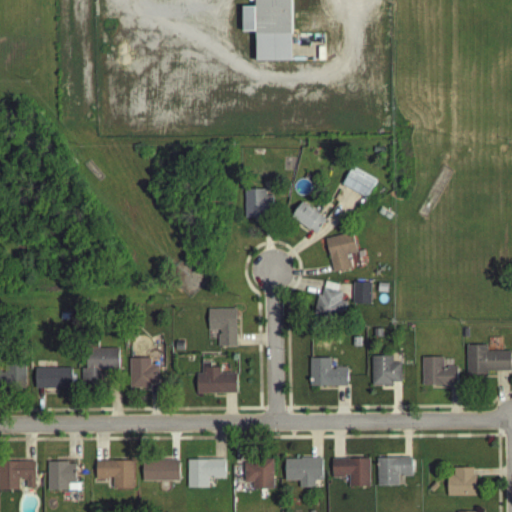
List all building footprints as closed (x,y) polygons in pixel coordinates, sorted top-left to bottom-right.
[(254,0),(255,11),(241,11),(242,36),(255,36),(255,65),(291,65),(290,0),(254,0)] [(341,189),(351,171),(376,186),(365,204),(362,202),(352,196),(341,189)] [(414,217),(441,171),(451,177),(424,223),(414,217)] [(243,201),(243,194),(265,193),(265,200),(272,200),(272,221),(265,222),(243,222),(243,201)] [(308,232),(307,234),(290,221),(300,206),(311,214),(316,208),(321,212),(318,217),(326,223),(315,237),(308,232)] [(332,277),(331,272),(324,243),(351,237),(355,257),(347,259),(351,273),(332,277)] [(189,302),(210,281),(187,257),(165,279),(189,302)] [(322,292),(324,285),(331,287),(338,289),(335,296),(322,292)] [(352,309),(352,308),(352,294),(352,287),(361,287),(369,287),(369,309),(352,309)] [(376,287),(386,287),(386,296),(376,296),(376,287)] [(320,300),(322,292),(335,296),(341,297),(339,305),(346,306),(345,308),(341,323),(312,316),(317,299),(320,300)] [(216,338),(219,338),(219,334),(207,335),(207,314),(234,313),(235,344),(235,351),(217,351),(216,351),(216,338)] [(372,342),(372,333),(381,333),(382,342),(372,342)] [(351,342),(359,342),(359,351),(352,351),(351,342)] [(174,355),(174,346),(183,346),(183,355),(174,355)] [(486,356),(509,356),(509,357),(510,375),(500,376),(486,376),(486,378),(465,378),(465,351),(465,349),(486,349),(486,356)] [(85,372),(85,353),(117,353),(117,354),(118,375),(113,375),(99,375),(100,391),(82,391),(81,373),(81,372),(85,372)] [(391,387),(391,390),(370,390),(370,361),(391,360),(391,367),(399,367),(399,368),(399,386),(395,387),(391,387)] [(421,374),(421,362),(442,362),(442,374),(446,374),(446,371),(456,371),(456,374),(456,389),(454,389),(442,389),(421,389),(421,374)] [(150,369),(158,369),(157,388),(153,388),(149,388),(149,392),(128,392),(128,363),(150,363),(150,369)] [(346,390),(340,390),(308,390),(308,363),(310,363),(329,363),(329,374),(334,374),(334,371),(346,371),(346,380),(346,390)] [(18,394),(18,395),(8,395),(8,394),(2,394),(0,394),(0,376),(3,376),(3,365),(26,364),(26,367),(26,394),(18,394)] [(200,367),(209,367),(209,372),(219,372),(219,378),(236,378),(236,398),(228,398),(195,398),(195,379),(195,378),(200,378),(200,367)] [(34,393),(34,372),(71,372),(71,373),(71,393),(38,393),(34,393)] [(251,486),(243,486),(243,481),(243,467),(251,467),(251,462),(272,462),(272,483),(272,493),(251,493),(251,486)] [(299,462),(315,462),(321,462),(321,476),(321,485),(314,485),(314,493),(298,493),(298,485),(283,485),(283,483),(283,463),(299,463),(299,462)] [(330,463),(337,463),(368,462),(368,490),(368,491),(347,491),(347,480),(343,480),(343,482),(331,482),(330,476),(330,463)] [(411,481),(401,481),(401,478),(397,478),(397,490),(376,490),(376,488),(376,474),(375,474),(375,463),(395,462),(406,462),(411,462),(411,464),(411,481)] [(207,481),(207,492),(186,492),(186,464),(206,464),(218,464),(224,464),(224,483),(212,483),(212,481),(207,481)] [(25,493),(25,483),(17,483),(17,494),(0,494),(0,466),(17,466),(29,466),(34,465),(34,477),(34,492),(25,493)] [(95,484),(95,475),(95,465),(101,465),(112,465),(133,465),(133,486),(133,493),(111,493),(111,482),(107,482),(107,484),(95,484)] [(141,486),(141,465),(173,465),(179,465),(179,485),(141,486)] [(67,468),(74,468),(74,479),(74,487),(67,487),(67,494),(46,494),(46,477),(46,466),(67,466),(67,468)] [(452,479),(452,472),(472,472),(472,476),(472,479),(475,479),(475,500),(446,500),(446,499),(446,479),(452,479)] [(427,493),(434,487),(437,490),(430,496),(427,493)]
